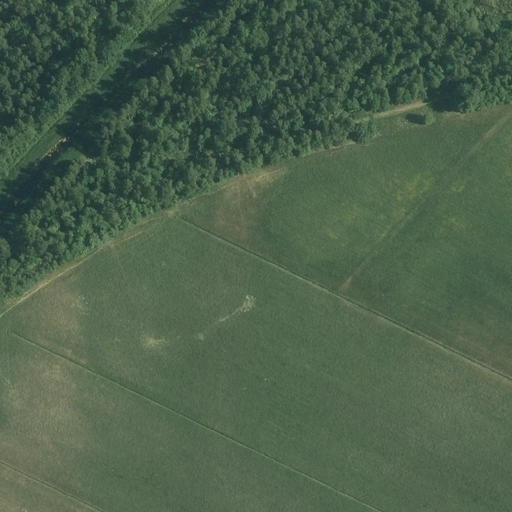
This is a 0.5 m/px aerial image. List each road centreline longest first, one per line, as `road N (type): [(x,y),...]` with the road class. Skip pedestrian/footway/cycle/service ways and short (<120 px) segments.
road 1 (track): [(78,162),(184,158),(322,134),(511,69)]
road 2 (track): [(78,162),(234,0)]
